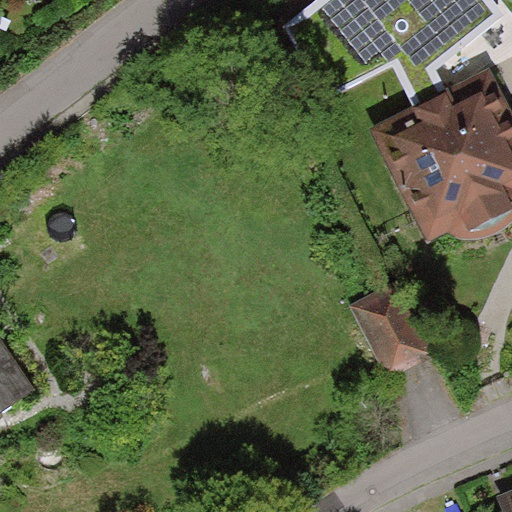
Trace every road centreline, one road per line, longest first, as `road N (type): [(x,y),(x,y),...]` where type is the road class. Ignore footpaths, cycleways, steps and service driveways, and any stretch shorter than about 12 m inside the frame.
road 1 (residential): [(0,116),(164,0)]
road 2 (residential): [(345,511),(511,432)]
